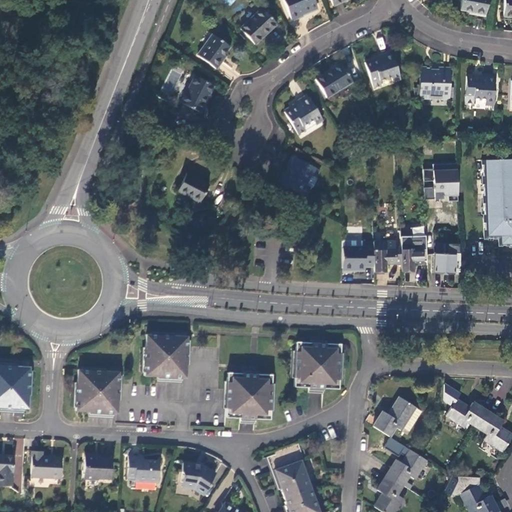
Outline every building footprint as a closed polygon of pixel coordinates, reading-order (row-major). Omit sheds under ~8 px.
[(317,8),(313,0),(281,0),(291,21),(302,17),(301,15),(317,8)] [(486,0),(461,0),(459,10),(468,12),(468,13),(484,16),(486,0)] [(511,0),(503,0),(503,16),(511,16),(511,0)] [(261,8),(239,28),(254,44),(276,23),(261,8)] [(230,47),(212,34),(197,54),(215,68),(225,56),(224,55),(230,47)] [(400,79),(391,52),(379,55),(380,57),(365,63),(373,88),(381,86),(379,81),(391,77),(393,82),(400,79)] [(340,64),(315,80),(326,97),(351,82),(340,64)] [(449,99),(450,69),(438,68),(438,71),(431,71),(430,69),(420,68),(420,98),(430,99),(430,96),(441,96),(441,99),(449,99)] [(493,105),(494,76),(481,75),(481,78),(465,77),(464,103),(473,104),(473,99),(485,99),(485,104),(493,105)] [(199,112),(213,85),(194,76),(180,102),(199,112)] [(322,120),(306,95),(294,103),(295,105),(284,112),(298,134),(305,130),(302,126),(312,120),(315,124),(322,120)] [(443,144),(421,144),(421,154),(432,155),(432,150),(443,150),(443,144)] [(318,170),(292,156),(287,166),(289,167),(286,174),(283,173),(278,182),(305,196),(310,187),(306,184),(310,175),(314,177),(318,170)] [(511,245),(511,160),(481,160),(483,238),(497,238),(498,246),(511,245)] [(455,164),(432,165),(432,170),(422,170),(423,200),(442,199),(442,196),(447,195),(447,199),(447,202),(457,201),(455,164)] [(186,173),(177,191),(199,202),(208,185),(186,173)] [(316,178),(314,177),(310,175),(306,184),(310,187),(311,188),(316,178)] [(415,225),(415,228),(410,228),(410,237),(425,236),(424,224),(415,225)] [(412,272),(411,264),(421,264),(421,262),(426,262),(425,236),(410,237),(399,238),(400,248),(400,264),(401,272),(412,272)] [(342,240),(342,272),(362,272),(364,270),(364,266),(373,266),(372,242),(362,242),(362,240),(342,240)] [(384,272),(384,265),(400,264),(400,248),(394,248),(394,242),(372,242),(373,266),(373,272),(384,272)] [(459,260),(458,244),(448,244),(448,254),(434,253),(433,273),(452,274),(453,260),(459,260)] [(164,336),(145,335),(143,376),(157,377),(157,383),(169,383),(169,377),(185,378),(187,337),(164,336)] [(316,344),(296,343),(293,387),(315,388),(338,389),(340,345),(316,344)] [(7,366),(0,365),(0,412),(13,414),(13,417),(22,418),(23,408),(27,408),(29,367),(7,366)] [(97,371),(77,370),(75,411),(89,412),(88,418),(103,419),(103,413),(117,413),(118,372),(97,371)] [(252,375),(227,374),(225,417),(246,418),(269,420),(271,376),(252,375)] [(381,410),(371,425),(389,437),(396,427),(401,431),(403,428),(408,431),(421,412),(398,397),(387,414),(381,410)] [(467,423),(476,428),(486,412),(471,403),(468,408),(455,400),(444,415),(464,428),(467,423)] [(502,422),(486,412),(476,428),(486,434),(483,439),(502,451),(511,436),(499,427),(502,422)] [(404,456),(409,449),(389,437),(383,447),(398,456),(400,453),(404,456)] [(319,511),(301,461),(303,459),(298,446),(271,456),(276,468),(273,469),(288,511),(319,511)] [(415,480),(427,461),(418,455),(409,449),(404,456),(400,462),(395,459),(385,474),(404,485),(409,477),(415,480)] [(31,477),(60,478),(61,458),(42,456),(42,452),(32,452),(31,477)] [(340,454),(332,453),(331,462),(340,462),(340,454)] [(13,456),(0,455),(0,484),(11,486),(13,456)] [(158,483),(159,461),(135,460),(136,457),(128,456),(127,478),(135,479),(135,482),(158,483)] [(112,458),(84,457),(83,476),(111,477),(112,458)] [(202,465),(182,463),(181,472),(183,474),(182,486),(193,488),(204,494),(211,483),(210,482),(215,473),(202,465)] [(381,493),(372,506),(381,511),(394,511),(403,498),(398,495),(404,485),(385,474),(375,489),(381,493)] [(478,477),(457,477),(451,476),(443,492),(453,497),(458,494),(467,511),(473,511),(474,511),(496,511),(499,511),(490,495),(483,499),(476,485),(478,484),(478,477)]
